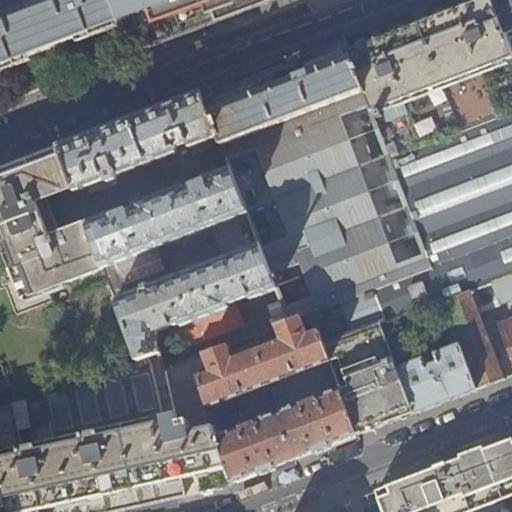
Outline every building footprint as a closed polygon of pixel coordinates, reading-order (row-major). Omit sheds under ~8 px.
[(121,21),(114,4),(112,0),(61,0),(62,0),(1,23),(0,19),(0,66),(13,62),(86,34),(121,21)] [(112,0),(114,4),(124,0),(179,0),(192,32),(246,12),(276,0),(112,0)] [(511,45),(507,34),(493,0),(480,0),(460,8),(391,35),(350,50),(433,268),(371,291),(384,326),(399,320),(430,308),(445,303),(471,292),(494,284),(511,277),(511,45)] [(511,0),(493,0),(507,34),(511,32),(511,0)] [(231,81),(203,92),(278,288),(291,322),(313,313),(342,302),(371,291),(433,268),(350,50),(345,38),(281,63),(231,81)] [(251,295),(252,298),(278,288),(203,92),(148,113),(138,117),(103,130),(59,147),(75,188),(89,225),(105,268),(140,361),(160,354),(165,369),(194,358),(190,345),(244,325),(235,301),(251,295)] [(0,169),(0,227),(3,226),(12,251),(6,253),(23,298),(105,268),(89,225),(52,239),(38,202),(75,188),(59,147),(0,169)] [(511,277),(494,284),(501,304),(511,299),(511,277)] [(371,291),(342,302),(352,330),(324,341),(331,360),(341,387),(358,436),(388,425),(418,413),(400,367),(397,359),(384,326),(371,291)] [(471,292),(445,303),(451,319),(460,344),(478,391),(506,380),(471,292)] [(451,319),(445,303),(430,308),(437,325),(451,319)] [(324,341),(313,313),(291,322),(278,327),(283,339),(258,349),(270,383),(331,360),(324,341)] [(511,354),(511,319),(500,325),(511,354)] [(409,347),(399,320),(384,326),(397,359),(405,356),(403,350),(409,347)] [(460,344),(400,367),(418,413),(454,400),(463,396),(478,391),(460,344)] [(229,345),(194,358),(229,467),(233,483),(264,471),(297,459),(280,411),(241,426),(235,410),(236,409),(232,397),(270,383),(258,349),(233,358),(229,345)] [(229,467),(194,358),(165,369),(160,354),(140,361),(0,409),(0,462),(10,511),(31,511),(44,510),(44,511),(115,511),(152,504),(186,496),(183,479),(229,467)] [(341,387),(280,411),(297,459),(327,448),(358,436),(341,387)] [(511,511),(511,441),(444,467),(377,492),(384,511),(511,511)] [(10,511),(0,462),(0,511),(10,511)]
